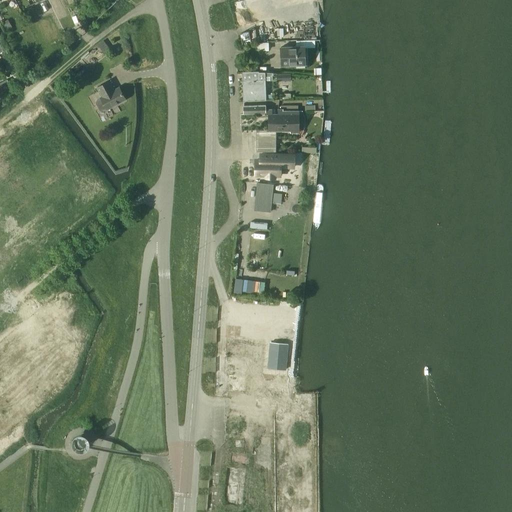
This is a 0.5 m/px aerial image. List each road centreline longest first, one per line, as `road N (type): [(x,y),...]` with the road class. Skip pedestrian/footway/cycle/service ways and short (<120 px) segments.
road 1 (secondary): [(197,0),(211,119),(186,478)]
road 2 (residential): [(0,429),(27,389),(52,290),(24,192),(0,161)]
road 3 (unclassified): [(87,511),(131,368),(149,251),(161,238)]
road 4 (unclassified): [(186,478),(173,438),(161,238)]
road 5 (unclassified): [(161,238),(171,87),(157,0)]
